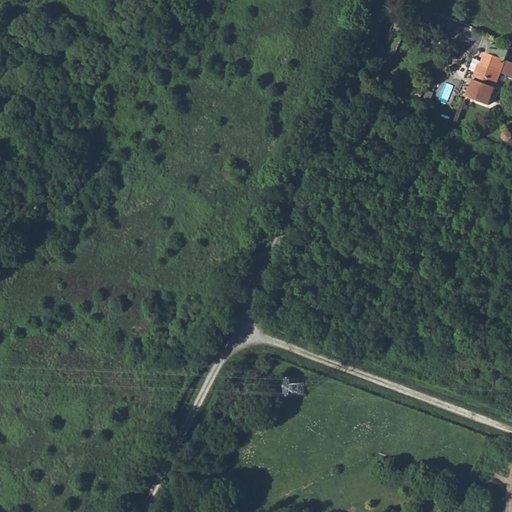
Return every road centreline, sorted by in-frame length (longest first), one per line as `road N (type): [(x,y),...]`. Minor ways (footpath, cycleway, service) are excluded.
road 1 (track): [(233,332),(393,0)]
road 2 (track): [(511,429),(233,332)]
